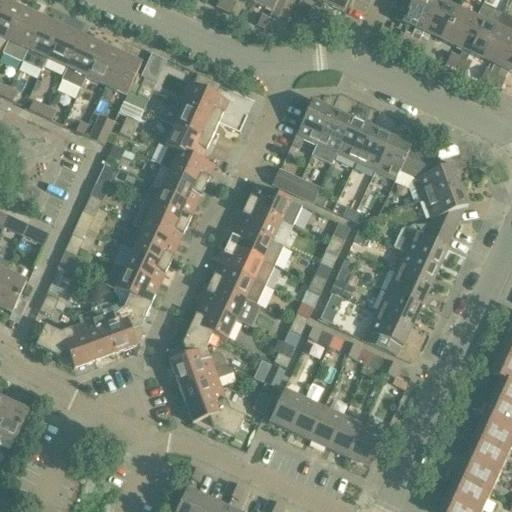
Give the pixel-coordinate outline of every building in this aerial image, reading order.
[(224,12),(229,3),(221,0),(219,0),(216,8),(224,12)] [(271,13),(276,4),(277,0),(254,0),(252,4),(271,13)] [(277,0),(276,4),(271,13),(268,21),(276,24),(279,17),(277,16),(282,7),(283,8),(286,0),(277,0)] [(342,14),(348,0),(324,0),(322,5),(342,14)] [(419,41),(422,34),(437,2),(436,1),(436,0),(403,0),(394,21),(407,27),(404,34),(399,44),(414,51),(419,41)] [(441,43),(456,11),(437,2),(422,34),(441,43)] [(22,12),(2,3),(0,7),(0,39),(7,43),(22,12)] [(235,6),(229,3),(224,12),(231,15),(235,6)] [(461,52),(458,59),(465,62),(468,55),(480,61),(502,15),(482,6),(476,20),(461,52)] [(314,22),(319,13),(310,9),(306,18),(314,22)] [(476,20),(456,11),(441,43),(461,52),(476,20)] [(2,55),(22,64),(41,21),(22,12),(7,43),(2,55)] [(326,16),(319,13),(314,22),(321,25),(326,16)] [(493,66),(489,74),(497,77),(511,43),(511,19),(502,15),(480,61),(493,66)] [(256,27),(264,30),(268,21),(260,18),(256,27)] [(40,73),(45,60),(47,61),(61,30),(41,21),(22,64),(40,73)] [(80,38),(61,30),(47,61),(66,70),(80,38)] [(79,91),(85,78),(100,47),(80,38),(66,70),(60,83),(79,91)] [(421,54),(426,44),(419,41),(414,51),(421,54)] [(511,43),(497,77),(504,81),(508,73),(511,75),(511,43)] [(100,47),(85,78),(106,88),(120,57),(100,47)] [(445,66),(453,69),(458,59),(450,55),(445,66)] [(140,66),(120,57),(106,88),(126,97),(140,66)] [(453,69),(466,75),(470,64),(465,62),(458,59),(453,69)] [(492,87),(497,77),(489,74),(484,71),(480,81),(492,87)] [(192,87),(215,98),(220,87),(197,76),(192,87)] [(504,81),(497,77),(492,87),(500,91),(504,81)] [(144,79),(140,88),(152,93),(156,85),(144,79)] [(0,98),(5,101),(9,91),(0,86),(0,98)] [(228,104),(215,98),(192,87),(182,107),(218,124),(228,104)] [(137,96),(149,101),(152,93),(140,88),(137,96)] [(17,95),(9,91),(5,101),(13,105),(17,95)] [(33,102),(28,112),(44,119),(48,109),(40,106),(33,102)] [(291,146),(300,150),(303,141),(316,147),(332,113),(311,103),(291,146)] [(182,107),(173,127),(209,144),(218,124),(182,107)] [(55,113),(48,109),(44,119),(51,123),(55,113)] [(332,113),(316,147),(311,158),(330,167),(335,156),(351,122),(332,113)] [(88,140),(103,147),(114,124),(99,117),(88,140)] [(126,119),(122,127),(134,132),(138,124),(126,119)] [(371,130),(351,122),(335,156),(355,165),(371,130)] [(79,124),(75,134),(83,138),(87,128),(79,124)] [(134,132),(122,127),(118,135),(130,141),(134,132)] [(201,163),(209,144),(173,127),(164,147),(168,149),(177,153),(178,153),(201,163)] [(390,139),(371,130),(355,165),(374,173),(390,139)] [(390,139),(374,173),(394,182),(398,172),(408,177),(419,154),(409,150),(410,148),(390,139)] [(178,153),(177,153),(168,149),(159,168),(168,173),(204,189),(214,169),(201,163),(178,153)] [(413,205),(421,202),(459,188),(451,167),(437,172),(433,161),(419,154),(408,177),(413,179),(414,183),(411,184),(408,192),(413,205)] [(108,159),(104,166),(116,172),(120,164),(108,159)] [(104,166),(100,175),(95,186),(113,195),(118,185),(114,183),(118,173),(116,172),(104,166)] [(271,187),(293,197),(300,181),(279,171),(271,187)] [(168,173),(159,192),(195,209),(204,189),(168,173)] [(360,180),(349,203),(361,209),(372,186),(360,180)] [(312,206),(317,196),(320,190),(300,181),(293,197),(312,206)] [(301,209),(290,204),(254,187),(244,207),(292,229),(301,209)] [(141,208),(186,229),(195,209),(159,192),(150,188),(141,208)] [(429,222),(426,228),(450,239),(457,224),(453,214),(466,209),(459,188),(421,202),(429,222)] [(327,200),(317,196),(312,206),(322,210),(327,200)] [(90,198),(86,206),(98,211),(102,203),(90,198)] [(94,220),(98,211),(86,206),(82,214),(94,220)] [(244,207),(235,227),(282,249),(292,229),(244,207)] [(132,227),(141,232),(177,249),(186,229),(141,208),(132,227)] [(346,209),(342,219),(352,223),(356,214),(346,209)] [(19,224),(15,234),(23,238),(27,228),(19,224)] [(337,226),(328,245),(340,251),(349,231),(337,226)] [(235,227),(226,247),(273,269),(282,249),(235,227)] [(34,231),(27,228),(23,238),(29,241),(34,231)] [(426,228),(421,238),(403,229),(393,250),(402,254),(438,270),(447,250),(445,250),(450,239),(426,228)] [(132,251),(168,268),(177,249),(141,232),(132,251)] [(357,233),(353,243),(362,248),(367,238),(357,233)] [(72,237),(68,245),(80,251),(83,242),(72,237)] [(80,251),(68,245),(56,271),(76,280),(84,264),(75,260),(80,251)] [(324,253),(336,259),(340,251),(328,245),(324,253)] [(217,267),(264,288),(273,269),(226,247),(217,267)] [(132,251),(123,271),(159,288),(168,268),(132,251)] [(402,254),(393,273),(429,289),(438,270),(402,254)] [(0,260),(0,286),(6,274),(10,265),(0,260)] [(343,263),(339,272),(349,277),(353,268),(343,263)] [(128,298),(129,297),(150,307),(159,288),(123,271),(114,267),(104,287),(128,298)] [(208,286),(245,303),(255,307),(264,288),(217,267),(208,286)] [(344,287),(349,277),(339,272),(335,282),(344,287)] [(429,289),(393,273),(384,293),(420,309),(429,289)] [(26,283),(6,274),(0,286),(0,310),(11,316),(26,283)] [(314,277),(310,285),(322,291),(326,282),(314,277)] [(55,279),(51,287),(63,292),(67,284),(55,279)] [(306,293),(310,294),(318,298),(322,291),(310,285),(306,293)] [(236,322),(245,303),(208,286),(199,306),(236,322)] [(375,313),(411,329),(420,309),(384,293),(375,313)] [(55,310),(58,302),(46,297),(43,304),(55,310)] [(123,310),(121,311),(135,349),(136,348),(135,346),(137,346),(142,334),(140,328),(141,328),(150,307),(129,297),(128,298),(123,310)] [(43,304),(39,313),(51,318),(55,310),(43,304)] [(97,309),(101,318),(115,356),(135,349),(121,311),(118,305),(107,309),(106,306),(97,309)] [(212,336),(226,343),(236,322),(199,306),(190,325),(212,336)] [(115,356),(101,318),(97,309),(90,311),(94,321),(81,325),(95,363),(115,356)] [(325,311),(320,323),(330,327),(335,316),(325,311)] [(361,343),(386,354),(395,359),(400,349),(401,350),(411,329),(375,313),(361,343)] [(295,316),(292,324),(304,330),(307,322),(295,316)] [(304,330),(292,324),(288,332),(300,338),(304,330)] [(75,371),(95,363),(81,325),(59,334),(62,335),(75,371)] [(206,348),(212,336),(190,325),(180,346),(175,349),(169,361),(170,363),(168,363),(169,365),(207,351),(206,348)] [(62,335),(59,334),(44,327),(34,349),(56,360),(56,359),(59,365),(70,371),(72,370),(73,372),(75,371),(62,335)] [(320,332),(312,329),(307,340),(315,344),(320,332)] [(511,336),(502,357),(511,361),(511,336)] [(352,347),(344,343),(339,355),(347,358),(352,347)] [(352,347),(347,358),(355,362),(360,351),(352,347)] [(207,351),(169,365),(176,385),(214,371),(223,367),(225,367),(221,357),(215,354),(209,357),(207,351)] [(289,362),(277,356),(273,365),(285,370),(289,362)] [(511,361),(502,357),(493,376),(511,384),(511,361)] [(314,392),(327,366),(313,360),(301,386),(314,392)] [(391,365),(383,361),(377,373),(386,377),(391,365)] [(399,369),(391,365),(386,377),(394,381),(399,369)] [(184,405),(222,391),(218,380),(233,375),(231,370),(223,367),(214,371),(176,385),(184,405)] [(493,377),(501,381),(493,399),(511,407),(511,384),(493,376),(493,377)] [(264,386),(276,391),(280,383),(268,377),(264,386)] [(191,426),(229,412),(222,391),(184,405),(191,426)] [(305,403),(283,393),(268,425),(290,434),(305,403)] [(256,403),(268,408),(271,400),(260,395),(256,403)] [(511,407),(493,399),(484,419),(511,432),(511,407)] [(252,411),(264,417),(268,408),(256,403),(252,411)] [(324,412),(305,403),(290,434),(309,443),(324,412)] [(28,413),(7,404),(0,419),(0,438),(13,444),(28,413)] [(212,431),(234,441),(238,431),(244,419),(229,412),(191,426),(193,426),(194,427),(206,433),(212,431)] [(343,421),(324,412),(309,443),(328,452),(343,421)] [(511,448),(511,432),(484,419),(475,439),(509,455),(511,448)] [(363,430),(343,421),(328,452),(348,461),(363,430)] [(363,430),(348,461),(368,471),(383,439),(363,430)] [(238,431),(234,441),(242,445),(247,435),(238,431)] [(509,455),(475,439),(466,458),(500,474),(505,464),(511,467),(511,456),(509,455)] [(500,474),(466,458),(457,478),(491,494),(500,474)] [(195,469),(190,481),(198,485),(204,473),(195,469)] [(482,511),(491,494),(457,478),(448,497),(480,511),(482,511)] [(223,496),(231,499),(236,488),(228,484),(223,496)] [(236,488),(231,499),(238,503),(244,491),(236,488)] [(185,491),(175,511),(200,511),(206,501),(185,491)] [(480,511),(448,497),(441,511),(480,511)] [(224,511),(226,510),(206,501),(200,511),(224,511)] [(262,511),(272,511),(275,506),(267,502),(262,511)]
